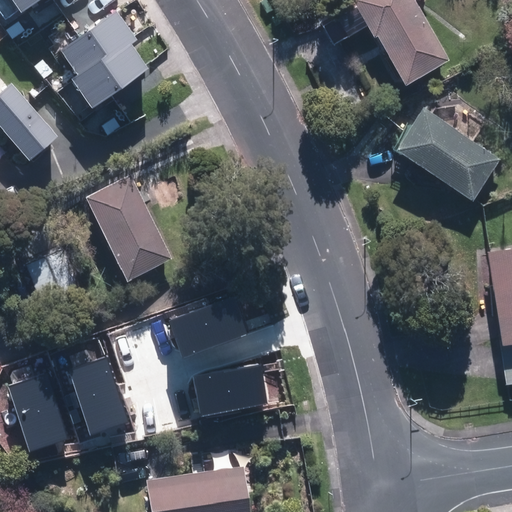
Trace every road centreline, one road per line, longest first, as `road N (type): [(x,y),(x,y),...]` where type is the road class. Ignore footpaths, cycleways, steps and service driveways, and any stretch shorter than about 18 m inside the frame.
road 1 (residential): [(200,0),(252,89),(312,224),(351,347),(379,484)]
road 2 (residential): [(511,466),(379,484)]
